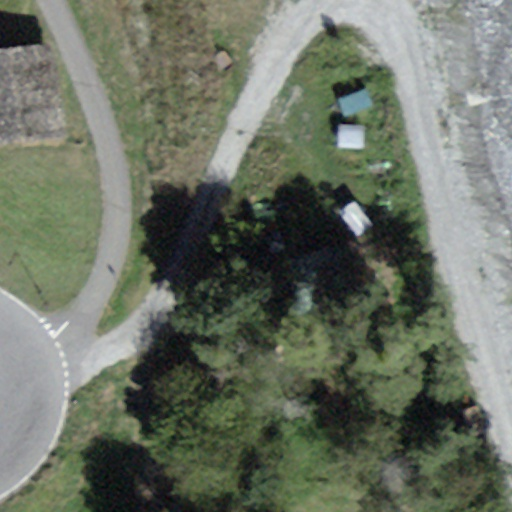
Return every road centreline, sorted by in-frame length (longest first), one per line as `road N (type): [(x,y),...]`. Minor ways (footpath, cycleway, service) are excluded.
road 1 (track): [(504,511),(363,0)]
road 2 (track): [(23,386),(138,335),(326,0)]
road 3 (residential): [(39,0),(109,198),(87,308),(23,386)]
